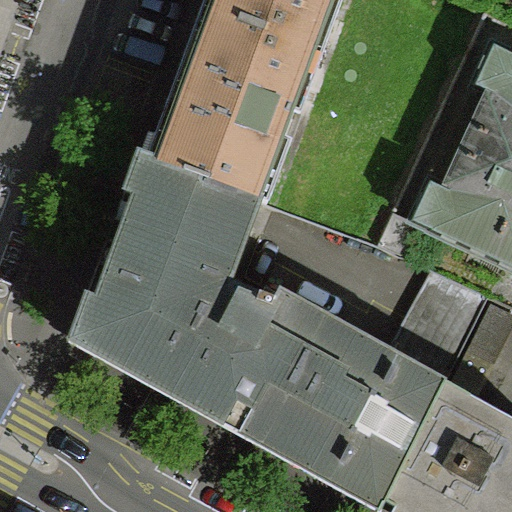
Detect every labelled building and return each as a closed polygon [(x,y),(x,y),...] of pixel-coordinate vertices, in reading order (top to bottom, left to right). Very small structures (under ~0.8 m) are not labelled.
[(344,0),(211,0),(208,10),(325,53),(344,0)] [(270,205),(325,53),(208,10),(153,163),(261,202),(270,205)] [(511,51),(496,44),(476,87),(496,96),(453,189),(432,181),(412,224),(418,227),(511,269),(511,51)] [(253,223),(261,202),(153,163),(146,181),(87,337),(269,437),(326,330),(278,302),(230,284),(253,223)] [(412,224),(396,216),(380,248),(403,257),(418,227),(412,224)] [(392,355),(448,384),(488,303),(491,296),(437,272),(392,355)] [(329,321),(326,330),(269,437),(389,503),(448,384),(392,355),(329,321)] [(511,511),(511,419),(448,384),(389,503),(405,511),(511,511)]
